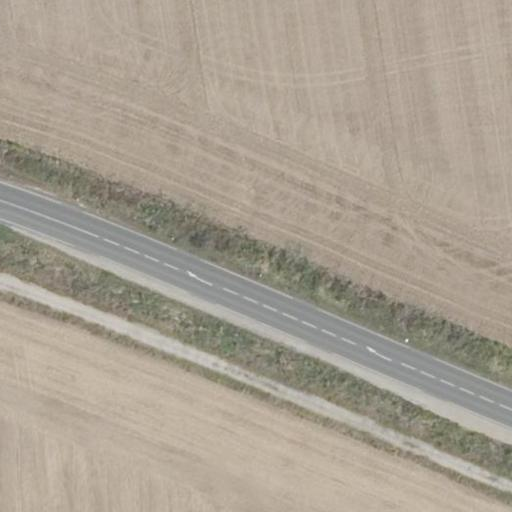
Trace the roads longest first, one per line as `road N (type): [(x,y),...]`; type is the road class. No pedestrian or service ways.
road 1 (track): [(0,276),(511,485)]
road 2 (tertiary): [(0,200),(480,397)]
